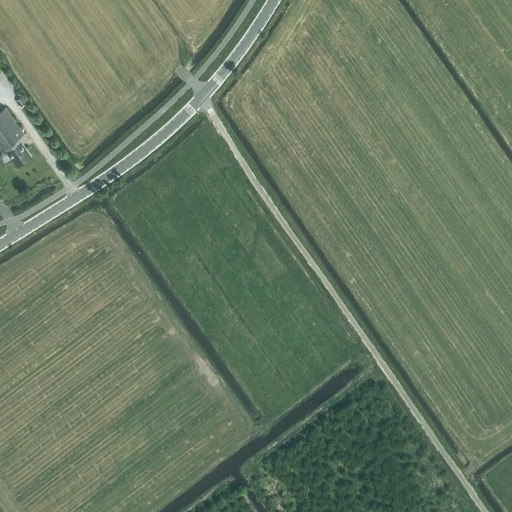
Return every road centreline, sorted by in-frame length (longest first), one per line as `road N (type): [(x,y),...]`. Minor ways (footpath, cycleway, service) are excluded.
road 1 (unclassified): [(485,511),(202,99)]
road 2 (secondary): [(0,243),(104,178),(202,99)]
road 3 (secondary): [(202,99),(273,0)]
